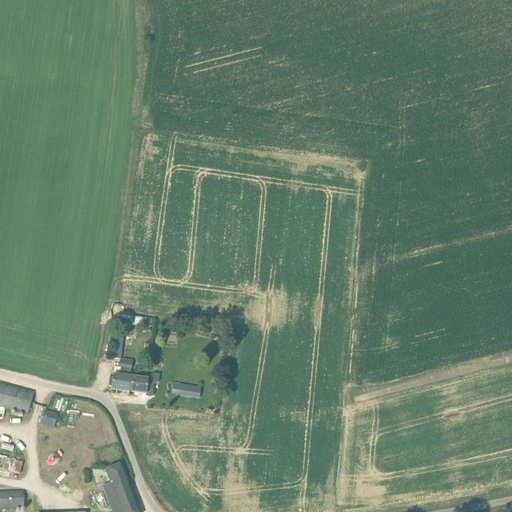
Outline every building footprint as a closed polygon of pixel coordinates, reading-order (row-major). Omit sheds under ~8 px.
[(143,319),(132,317),(131,327),(143,328),(143,325),(155,327),(157,320),(144,318),(143,319)] [(114,333),(111,359),(120,360),(121,360),(124,335),(114,333)] [(109,378),(108,387),(112,387),(111,390),(131,393),(133,378),(128,378),(129,374),(130,374),(132,362),(130,361),(121,360),(120,360),(119,368),(114,367),(113,375),(113,379),(109,378)] [(133,378),(131,393),(146,395),(146,397),(152,397),(153,396),(154,390),(153,389),(154,384),(156,384),(158,383),(159,375),(153,374),(147,378),(149,380),(133,378)] [(0,407),(28,415),(31,403),(34,393),(0,383),(0,407)] [(199,399),(201,388),(173,384),(171,394),(199,399)] [(57,415),(45,412),(42,424),(54,427),(57,415)] [(0,467),(2,468),(1,475),(8,477),(9,471),(19,473),(22,459),(0,454),(0,467)] [(103,487),(112,511),(139,511),(122,465),(106,471),(111,484),(103,487)] [(0,509),(24,509),(23,492),(0,492),(0,509)]
